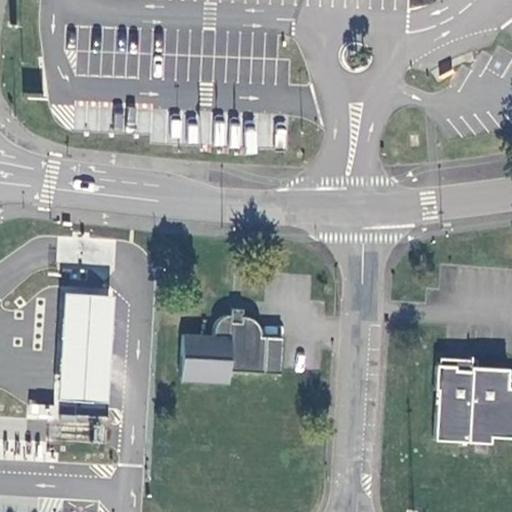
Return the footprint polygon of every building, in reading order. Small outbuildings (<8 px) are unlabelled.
[(116,295),(66,293),(63,345),(60,401),(110,404),(113,348),(116,295)] [(236,316),(230,316),(226,317),(222,319),(219,320),(217,323),(214,327),(213,329),(213,336),(182,334),(179,383),(226,385),(227,372),(279,375),(281,337),(260,335),(258,327),(253,321),(248,318),(241,316),(236,316)] [(470,373),(470,368),(470,358),(441,357),(441,367),(456,368),(456,372),(463,372),(470,373)] [(511,387),(507,387),(508,369),(470,368),(470,373),(463,372),(456,372),(456,368),(441,367),(436,367),(435,392),(438,392),(436,440),(491,443),(491,437),(511,437),(511,387)] [(511,507),(511,462),(410,456),(408,483),(415,502),(436,503),(511,507)]
